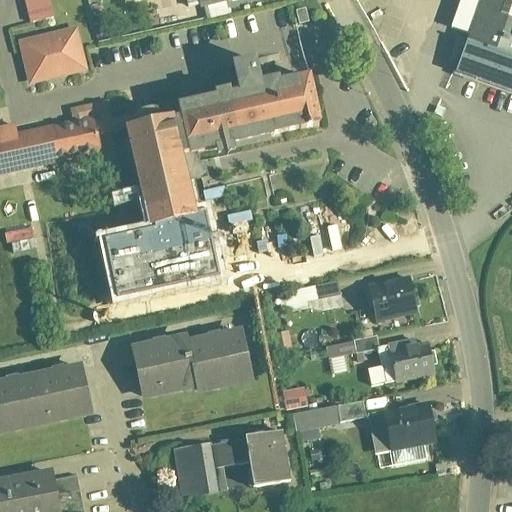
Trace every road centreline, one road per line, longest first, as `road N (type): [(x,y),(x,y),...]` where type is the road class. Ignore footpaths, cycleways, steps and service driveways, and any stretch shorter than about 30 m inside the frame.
road 1 (residential): [(469,511),(477,380),(419,161),(333,0)]
road 2 (residential): [(155,511),(110,342)]
